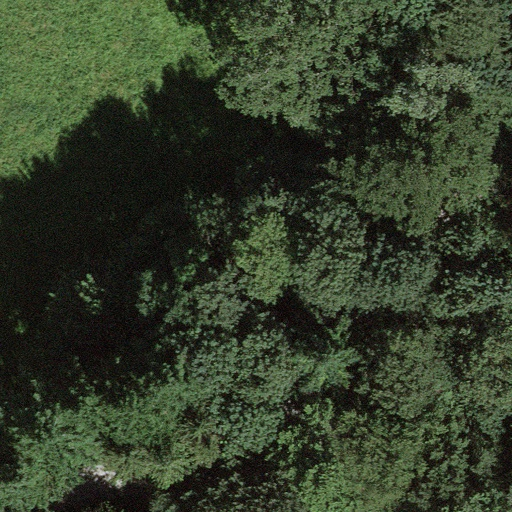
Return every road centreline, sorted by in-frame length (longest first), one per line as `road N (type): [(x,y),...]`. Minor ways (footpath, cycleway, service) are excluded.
road 1 (track): [(456,408),(501,246),(457,36),(441,0)]
road 2 (track): [(188,511),(286,454),(456,408),(511,408)]
